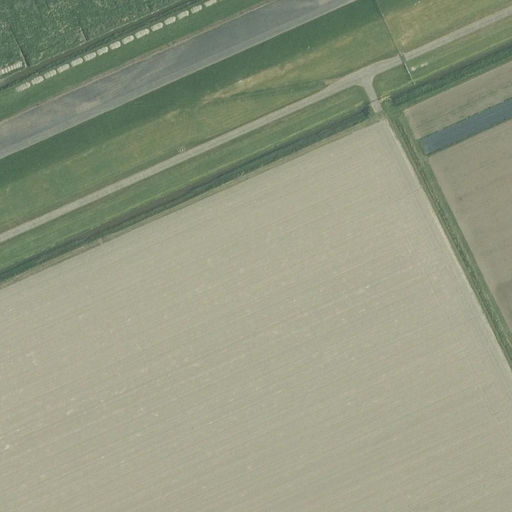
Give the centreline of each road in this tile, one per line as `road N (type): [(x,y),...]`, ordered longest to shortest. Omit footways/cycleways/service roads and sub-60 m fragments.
road 1 (track): [(0,153),(338,0)]
road 2 (track): [(106,105),(338,86)]
